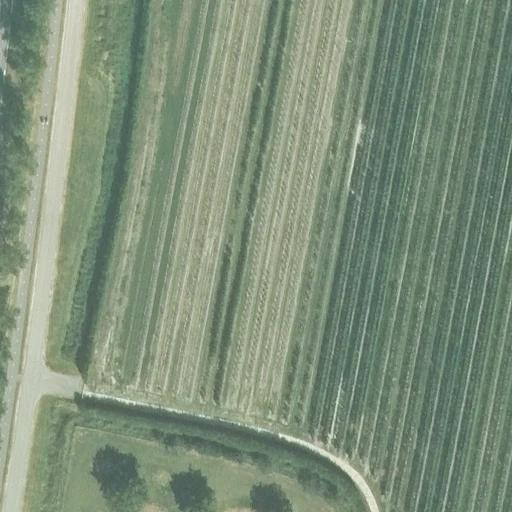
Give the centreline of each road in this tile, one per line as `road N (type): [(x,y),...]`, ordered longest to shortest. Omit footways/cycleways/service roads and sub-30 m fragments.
road 1 (unclassified): [(9,511),(73,0)]
road 2 (track): [(77,392),(307,444),(351,471),(373,511)]
